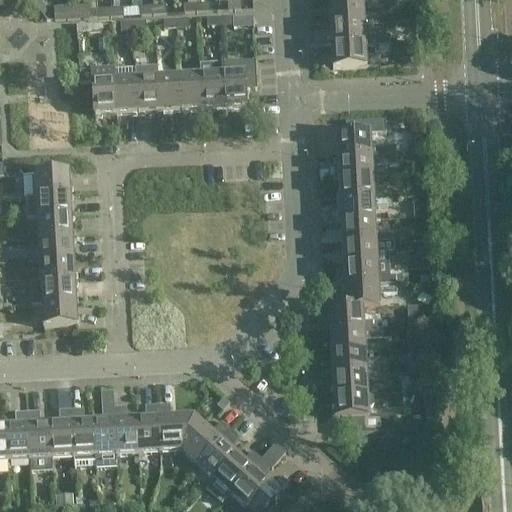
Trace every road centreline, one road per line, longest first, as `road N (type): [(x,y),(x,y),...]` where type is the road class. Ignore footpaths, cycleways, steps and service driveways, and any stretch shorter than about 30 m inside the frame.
road 1 (tertiary): [(503,511),(481,92)]
road 2 (residential): [(118,370),(112,171),(280,161)]
road 3 (residential): [(118,370),(215,362),(269,316),(285,283),(280,161)]
road 4 (residential): [(295,101),(481,92)]
